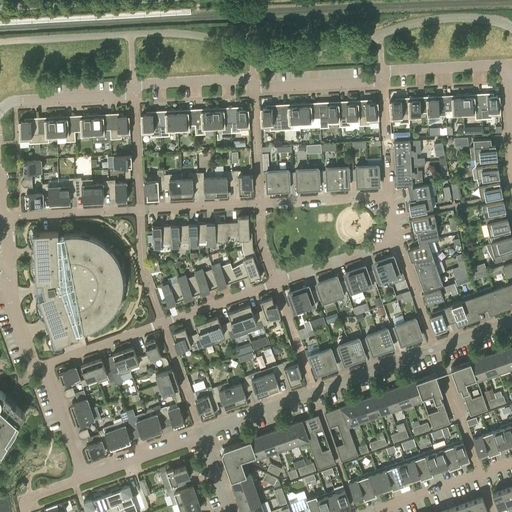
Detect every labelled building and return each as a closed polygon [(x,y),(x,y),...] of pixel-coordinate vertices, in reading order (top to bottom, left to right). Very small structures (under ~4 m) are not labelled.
[(493,92),(480,93),(482,119),(492,118),(492,116),(501,115),(500,105),(499,95),(493,95),(493,92)] [(475,119),(482,119),(480,93),(462,94),(463,114),(475,114),(475,119)] [(452,115),(463,114),(462,94),(445,95),(445,111),(452,111),(452,115)] [(446,115),(445,111),(445,95),(426,96),(427,116),(428,116),(428,124),(439,119),(438,116),(446,115)] [(427,116),(426,96),(408,97),(409,123),(409,117),(421,117),(420,112),(427,112),(427,116)] [(399,123),(409,123),(408,97),(395,98),(395,101),(389,101),(390,111),(389,111),(390,121),(399,121),(399,123)] [(371,99),(358,100),(359,125),(370,125),(370,122),(379,122),(378,112),(377,102),(371,102),(371,99)] [(348,100),(338,101),(339,126),(350,126),(350,120),(358,120),(358,125),(359,125),(358,100),(348,100)] [(338,101),(319,102),(320,127),(328,127),(328,121),(339,121),(339,126),(338,101)] [(319,102),(299,103),(300,123),(312,122),(311,118),(319,118),(319,127),(320,127),(319,102)] [(292,123),(300,123),(299,103),(279,104),(281,129),(292,129),(292,123)] [(270,130),(281,129),(279,104),(266,105),(266,108),(260,108),(260,118),(261,128),(269,128),(270,130)] [(242,106),(230,107),(231,132),(241,132),(240,129),(249,129),(249,119),(248,109),(242,109),(242,106)] [(230,107),(212,108),(213,128),(225,127),(225,123),(230,123),(231,132),(230,107)] [(205,128),(213,128),(212,108),(194,109),(195,124),(195,134),(205,133),(205,128)] [(176,109),(158,110),(160,136),(169,135),(169,130),(177,130),(176,109)] [(194,109),(176,109),(177,130),(189,129),(189,125),(195,124),(194,109)] [(150,136),(160,136),(158,110),(146,111),(146,114),(140,114),(141,125),(141,134),(150,134),(150,136)] [(109,113),(91,114),(92,134),(104,134),(104,130),(110,129),(110,139),(111,139),(109,113)] [(122,113),(109,113),(111,139),(121,138),(121,136),(130,135),(129,125),(129,126),(129,115),(123,116),(122,113)] [(81,135),(92,134),(91,114),(73,115),(75,141),(75,131),(80,131),(81,135)] [(73,115),(55,116),(57,136),(65,136),(65,141),(75,141),(73,115)] [(48,137),(57,136),(55,116),(38,117),(39,143),(49,142),(48,137)] [(35,156),(40,155),(39,143),(38,117),(24,118),(24,121),(18,121),(19,131),(19,141),(28,141),(28,143),(34,143),(35,156)] [(467,145),(467,136),(452,136),(453,146),(467,145)] [(470,147),(471,159),(496,157),(495,144),(491,145),(490,138),(473,139),(474,146),(470,147)] [(394,141),(395,163),(424,161),(424,157),(417,158),(417,153),(421,153),(420,139),(394,141)] [(108,167),(124,166),(130,166),(132,166),(131,154),(107,156),(108,167)] [(471,160),(474,159),(475,166),(474,166),(472,169),(473,179),(498,175),(497,163),(493,163),(492,158),(496,157),(471,159),(471,160)] [(22,182),(22,183),(32,183),(32,178),(32,171),(41,170),(41,159),(25,160),(23,160),(23,171),(24,175),(25,175),(25,178),(24,179),(23,179),(22,180),(22,182)] [(448,170),(445,159),(439,160),(441,166),(443,165),(444,171),(448,170)] [(407,184),(408,188),(428,184),(428,183),(422,185),(421,170),(418,170),(417,166),(425,165),(424,161),(395,163),(396,185),(407,184)] [(252,186),(252,174),(238,175),(238,170),(236,170),(236,166),(235,163),(231,163),(232,170),(233,183),(238,183),(239,194),(251,193),(250,186),(252,186)] [(356,166),(356,168),(352,168),(353,180),(359,179),(360,186),(368,185),(367,165),(356,166)] [(381,165),(367,165),(368,185),(376,185),(376,179),(379,178),(378,173),(382,173),(381,165)] [(348,166),(337,167),(338,187),(346,187),(346,180),(349,180),(353,180),(352,168),(348,168),(348,166)] [(326,168),(326,169),(322,170),(323,182),(329,181),(330,187),(338,187),(337,167),(326,168)] [(318,168),(307,169),(308,189),(316,188),(316,182),(323,182),(322,170),(318,170),(318,168)] [(158,187),(164,187),(163,174),(163,169),(157,169),(157,174),(145,175),(146,180),(143,180),(144,191),(146,191),(147,199),(159,198),(158,187)] [(296,169),(296,171),(292,172),(293,183),(299,183),(300,189),(308,189),(307,169),(296,169)] [(221,176),(215,176),(216,195),(228,195),(227,183),(233,183),(232,170),(223,171),(221,176)] [(270,191),(278,190),(277,170),(263,171),(263,180),(266,179),(267,185),(269,184),(270,191)] [(288,170),(277,170),(278,190),(286,190),(286,183),(293,183),(292,172),(288,172),(288,170)] [(187,178),(180,178),(182,197),(193,196),(193,185),(198,185),(197,172),(188,173),(187,178)] [(203,172),(197,172),(198,185),(204,184),(204,196),(216,195),(215,176),(203,177),(203,172)] [(170,198),(182,197),(180,178),(174,179),(172,174),(163,174),(164,187),(169,186),(170,198)] [(499,176),(498,175),(473,179),(481,178),(482,185),(478,186),(481,198),(502,194),(499,181),(495,182),(494,176),(499,176)] [(69,185),(58,186),(59,203),(70,203),(70,196),(76,196),(75,177),(69,178),(69,185)] [(82,202),(93,202),(92,179),(81,179),(81,177),(75,177),(76,196),(82,196),(82,202)] [(92,179),(93,202),(104,201),(103,186),(109,186),(108,180),(102,180),(102,183),(92,184),(92,179)] [(115,179),(108,180),(109,186),(115,186),(116,200),(127,200),(126,182),(115,183),(115,179)] [(49,204),(59,203),(58,186),(48,186),(48,183),(42,183),(42,190),(48,189),(49,204)] [(430,196),(428,184),(408,188),(410,200),(430,196)] [(27,211),(43,210),(42,193),(30,194),(25,194),(25,205),(27,205),(27,211)] [(433,208),(430,196),(410,200),(413,212),(433,208)] [(482,204),(486,224),(507,218),(503,219),(501,213),(505,212),(503,200),(482,204)] [(414,218),(416,230),(436,226),(434,214),(414,218)] [(242,249),(253,247),(252,246),(252,232),(249,232),(248,216),(237,216),(238,221),(224,222),(225,241),(226,241),(225,235),(241,237),(242,249)] [(510,231),(507,218),(486,224),(489,236),(493,235),(495,241),(508,237),(506,232),(510,231)] [(216,241),(225,241),(224,222),(206,223),(207,245),(216,245),(216,241)] [(207,245),(206,223),(188,224),(189,243),(189,246),(198,246),(198,242),(207,242),(207,245)] [(188,224),(170,225),(171,244),(172,247),(180,247),(180,243),(189,243),(188,224)] [(162,244),(171,244),(170,225),(152,226),(154,248),(162,248),(162,244)] [(439,238),(436,226),(416,230),(419,242),(439,238)] [(87,330),(90,329),(93,328),(95,327),(98,325),(101,324),(102,323),(104,321),(107,319),(109,317),(111,314),(112,313),(114,311),(115,308),(117,306),(118,304),(119,301),(120,299),(120,297),(121,294),(122,292),(122,290),(122,288),(123,285),(123,283),(123,281),(122,278),(122,275),(122,273),(121,270),(121,268),(120,267),(119,264),(118,262),(117,259),(116,257),(114,255),(113,253),(111,251),(110,250),(108,248),(107,247),(106,245),(103,243),(101,242),(99,241),(98,240),(96,239),(93,237),(92,237),(90,236),(87,235),(84,234),(80,234),(77,233),(73,233),(69,233),(66,234),(65,234),(62,235),(61,235),(58,235),(58,231),(37,232),(33,233),(34,249),(34,255),(34,260),(34,261),(35,281),(35,282),(41,282),(43,289),(44,295),(38,297),(39,299),(55,344),(59,343),(61,342),(79,336),(77,332),(80,331),(83,331),(87,330)] [(511,236),(508,237),(495,241),(485,244),(486,246),(487,248),(488,250),(489,253),(490,255),(491,257),(492,259),(494,262),(502,260),(511,256),(511,250),(511,249),(511,236)] [(406,246),(416,244),(414,237),(404,239),(406,246)] [(409,249),(413,259),(432,253),(427,240),(439,238),(419,242),(419,245),(409,249)] [(230,262),(236,280),(248,276),(250,280),(260,277),(255,261),(257,260),(253,247),(242,249),(246,260),(232,268),(230,262)] [(413,259),(416,270),(435,263),(432,253),(413,259)] [(462,253),(456,255),(458,267),(464,266),(462,253)] [(391,256),(383,259),(389,278),(403,273),(400,265),(397,266),(395,261),(393,262),(391,256)] [(377,268),(371,270),(374,281),(378,279),(379,282),(389,278),(383,259),(375,262),(377,268)] [(159,271),(157,260),(148,262),(148,267),(150,273),(159,271)] [(219,286),(236,280),(230,262),(220,266),(219,262),(211,265),(212,268),(219,286)] [(511,282),(509,284),(511,290),(511,262),(503,265),(505,271),(506,275),(511,272),(511,282)] [(439,273),(435,263),(416,270),(420,280),(439,273)] [(490,277),(505,271),(503,265),(487,271),(490,277)] [(362,266),(354,269),(361,288),(372,284),(371,282),(374,281),(371,270),(364,272),(362,266)] [(194,271),(196,274),(202,292),(219,286),(212,268),(204,272),(202,268),(194,271)] [(349,278),(342,280),(346,291),(350,289),(350,292),(361,288),(354,269),(346,272),(349,278)] [(443,284),(439,273),(420,280),(424,290),(443,284)] [(177,277),(179,280),(185,298),(202,292),(196,274),(187,278),(185,274),(177,277)] [(185,298),(179,280),(177,277),(177,275),(168,278),(169,280),(161,283),(168,304),(185,298)] [(334,276),(326,279),(333,298),(343,294),(342,292),(346,291),(342,280),(336,282),(334,276)] [(320,288),(314,290),(318,301),(321,299),(322,302),(333,298),(326,279),(318,282),(320,288)] [(457,293),(454,283),(448,285),(451,295),(457,293)] [(508,298),(511,296),(511,290),(509,284),(493,289),(500,309),(511,305),(508,298)] [(306,286),(298,289),(304,308),(315,304),(314,302),(318,301),(314,290),(308,292),(306,286)] [(444,321),(450,319),(445,307),(435,310),(432,301),(448,296),(444,286),(425,293),(432,314),(429,315),(435,332),(447,328),(444,321)] [(500,309),(493,289),(492,286),(476,291),(482,307),(487,306),(490,312),(500,309)] [(291,313),(304,308),(298,289),(290,292),(292,298),(289,299),(291,304),(288,305),(291,313)] [(482,307),(476,291),(460,297),(461,301),(468,320),(479,316),(476,310),(482,307)] [(264,311),(259,313),(261,320),(263,325),(268,323),(267,318),(278,314),(280,314),(276,303),(274,304),(271,296),(260,301),(264,311)] [(458,324),(468,320),(461,301),(445,307),(450,319),(455,317),(458,324)] [(365,303),(353,307),(356,314),(368,310),(365,303)] [(261,320),(259,313),(254,315),(250,304),(238,308),(246,331),(263,325),(261,320)] [(230,337),(246,331),(238,308),(228,312),(231,323),(226,325),(230,337)] [(212,338),(214,342),(230,337),(226,325),(221,326),(217,316),(206,320),(212,338)] [(317,321),(319,326),(326,324),(323,316),(317,318),(317,321)] [(418,317),(405,321),(411,340),(419,338),(417,332),(420,331),(418,326),(421,325),(418,317)] [(214,343),(214,342),(212,338),(206,320),(195,324),(199,334),(193,336),(198,348),(203,346),(203,347),(214,343)] [(395,328),(391,329),(395,339),(401,337),(404,343),(411,340),(405,321),(394,325),(395,328)] [(192,350),(198,348),(193,336),(188,338),(184,327),(173,331),(176,339),(174,339),(177,350),(180,349),(190,345),(192,350)] [(389,342),(395,339),(391,329),(388,330),(387,328),(376,331),(383,350),(391,348),(389,342)] [(367,338),(363,339),(367,349),(373,347),(375,353),(383,350),(376,331),(366,335),(367,338)] [(266,336),(250,339),(252,348),(268,344),(266,336)] [(144,342),(148,354),(143,356),(143,358),(145,364),(159,359),(160,357),(159,355),(160,355),(154,338),(144,342)] [(361,352),(367,349),(363,339),(360,340),(359,338),(348,341),(355,360),(363,358),(361,352)] [(347,363),(355,360),(348,341),(338,345),(339,348),(335,349),(339,359),(345,357),(347,363)] [(250,344),(234,349),(236,355),(252,350),(250,344)] [(511,367),(511,345),(502,349),(509,368),(511,367)] [(133,346),(122,350),(130,371),(129,366),(138,363),(141,369),(147,367),(145,364),(143,358),(143,356),(137,358),(133,346)] [(332,362),(339,359),(335,349),(331,350),(330,348),(320,351),(327,370),(334,368),(332,362)] [(509,368),(502,349),(491,353),(498,372),(509,368)] [(112,353),(115,359),(109,362),(111,369),(117,384),(123,382),(120,375),(130,371),(122,350),(112,353)] [(319,373),(327,370),(320,351),(306,356),(309,364),(312,363),(314,368),(317,367),(319,373)] [(498,372),(491,353),(481,357),(487,376),(498,372)] [(111,369),(109,362),(103,364),(101,357),(91,361),(98,382),(108,379),(111,386),(117,384),(111,369)] [(155,374),(159,384),(176,378),(172,368),(170,368),(167,359),(163,357),(161,357),(165,370),(155,374)] [(487,376),(481,357),(470,361),(477,380),(487,376)] [(98,382),(91,361),(81,364),(85,378),(80,380),(81,381),(81,382),(82,386),(88,384),(87,381),(96,378),(98,382)] [(476,380),(477,380),(470,361),(452,367),(450,368),(453,376),(456,375),(470,415),(487,409),(482,394),(472,398),(466,381),(475,378),(476,380)] [(282,362),(277,364),(281,376),(286,374),(290,385),(301,381),(299,374),(301,373),(297,362),(295,363),(284,367),(282,362)] [(276,378),(281,376),(277,364),(268,367),(268,373),(262,375),(268,393),(280,389),(276,378)] [(72,385),(81,382),(81,381),(80,380),(75,366),(59,372),(62,383),(70,380),(71,385),(72,385)] [(257,397),(268,393),(262,375),(260,370),(244,376),(246,381),(248,388),(254,386),(257,397)] [(433,374),(416,380),(422,399),(423,399),(422,396),(432,393),(438,410),(427,413),(433,428),(450,422),(436,382),(438,381),(435,373),(433,374)] [(179,388),(176,378),(159,384),(162,394),(172,391),(177,404),(180,402),(181,398),(178,389),(179,388)] [(193,389),(204,386),(202,380),(191,383),(193,389)] [(405,384),(412,403),(422,399),(416,380),(405,384)] [(225,408),(236,404),(230,386),(229,386),(228,381),(211,387),(213,393),(213,392),(216,399),(221,397),(225,408)] [(241,382),(230,386),(236,404),(247,400),(243,389),(248,388),(246,381),(241,383),(241,382)] [(394,387),(401,406),(412,403),(405,384),(394,387)] [(73,387),(66,389),(64,392),(64,395),(68,397),(75,395),(73,387)] [(383,391),(390,410),(401,406),(394,387),(383,391)] [(0,448),(1,450),(13,432),(13,431),(24,413),(19,408),(16,405),(11,401),(4,395),(5,393),(0,388),(0,448)] [(484,391),(490,408),(498,405),(495,398),(493,393),(492,388),(484,391)] [(373,395),(379,414),(390,410),(383,391),(373,395)] [(500,391),(493,393),(495,398),(498,405),(506,402),(503,395),(502,395),(500,391)] [(214,412),(211,401),(216,399),(213,392),(213,393),(208,394),(195,399),(198,409),(200,409),(203,416),(214,412)] [(362,399),(369,418),(379,414),(373,395),(362,399)] [(70,404),(74,414),(90,409),(90,408),(87,398),(77,401),(70,404)] [(351,403),(358,422),(369,418),(362,399),(351,403)] [(340,406),(348,425),(358,422),(351,403),(340,406)] [(167,406),(161,408),(163,414),(169,412),(174,426),(184,422),(178,405),(168,409),(167,406)] [(90,408),(90,409),(74,414),(77,424),(85,422),(99,416),(96,406),(90,408)] [(341,461),(358,455),(348,425),(340,406),(325,412),(324,412),(329,427),(337,425),(343,443),(335,446),(341,461)] [(146,416),(145,413),(145,412),(135,415),(133,408),(126,410),(129,418),(132,425),(137,423),(142,437),(152,434),(146,416)] [(145,413),(146,416),(152,434),(162,430),(157,416),(163,414),(161,408),(155,410),(151,408),(147,409),(145,413)] [(126,427),(132,425),(129,418),(126,410),(121,412),(123,419),(112,422),(120,445),(131,441),(126,427)] [(323,429),(318,414),(316,415),(301,420),(307,439),(318,469),(335,463),(330,448),(322,451),(315,432),(323,429)] [(468,425),(478,422),(475,416),(466,420),(468,425)] [(307,439),(301,420),(291,424),(297,443),(307,439)] [(419,425),(418,420),(411,422),(413,427),(412,427),(414,435),(422,432),(419,425)] [(511,446),(511,420),(500,425),(508,448),(511,446)] [(104,428),(98,430),(101,440),(104,449),(110,447),(110,448),(120,445),(112,422),(113,424),(103,427),(104,428)] [(430,429),(427,422),(419,425),(422,432),(430,429)] [(297,443),(291,424),(280,428),(287,447),(297,443)] [(487,432),(494,453),(508,448),(500,425),(501,428),(487,432)] [(270,431),(277,450),(287,447),(280,428),(270,431)] [(408,437),(406,430),(398,432),(401,440),(408,437)] [(277,450),(270,431),(260,435),(267,454),(277,450)] [(390,435),(393,442),(401,440),(398,432),(390,435)] [(480,458),(494,453),(487,432),(472,438),(480,458)] [(90,436),(88,433),(79,436),(79,437),(83,439),(87,437),(90,444),(85,446),(88,456),(105,450),(104,449),(101,440),(99,434),(90,437),(90,436)] [(267,454),(260,435),(250,438),(255,454),(256,457),(267,454)] [(387,444),(384,437),(377,440),(379,447),(387,444)] [(222,455),(231,479),(250,472),(249,472),(246,473),(241,459),(255,454),(250,438),(224,448),(220,449),(222,455)] [(461,439),(447,444),(455,467),(469,461),(461,439)] [(369,443),(372,450),(379,447),(377,440),(369,443)] [(358,447),(361,454),(368,451),(366,444),(358,447)] [(455,467),(447,444),(433,449),(441,472),(455,467)] [(441,472),(433,449),(418,454),(426,477),(441,472)] [(426,477),(418,454),(404,459),(412,482),(426,477)] [(305,460),(307,465),(305,465),(308,472),(316,470),(313,462),(312,463),(310,459),(305,460)] [(412,482),(404,459),(390,464),(398,487),(412,482)] [(270,463),(267,470),(274,473),(277,466),(270,463)] [(376,469),(384,492),(398,487),(390,464),(376,469)] [(166,470),(172,486),(185,481),(184,478),(189,476),(185,465),(173,469),(173,468),(166,470)] [(295,469),(298,476),(308,472),(305,465),(295,469)] [(287,472),(290,479),(298,476),(295,469),(287,472)] [(362,474),(370,497),(384,492),(376,469),(362,474)] [(234,490),(253,483),(250,472),(231,479),(234,490)] [(266,473),(263,479),(269,483),(272,476),(266,473)] [(347,479),(355,502),(370,497),(362,474),(347,479)] [(278,478),(272,476),(269,483),(273,485),(274,484),(274,486),(280,484),(278,478)] [(144,478),(139,480),(144,495),(150,493),(144,478)] [(21,480),(16,485),(21,491),(26,485),(21,480)] [(187,487),(185,481),(172,486),(178,503),(197,496),(192,485),(187,487)] [(253,483),(234,490),(238,500),(257,493),(253,483)] [(111,492),(106,494),(112,511),(118,511),(124,510),(125,511),(137,511),(133,500),(131,493),(132,493),(129,485),(118,489),(118,488),(111,490),(111,492)] [(511,506),(511,490),(510,486),(501,489),(508,508),(511,506)] [(281,487),(274,490),(277,498),(284,495),(281,487)] [(334,490),(341,509),(350,505),(350,504),(344,489),(335,492),(334,490)] [(499,511),(508,508),(501,489),(492,493),(499,511)] [(341,509),(334,490),(325,493),(332,511),(341,509)] [(257,493),(238,500),(242,510),(260,503),(257,493)] [(316,496),(321,511),(331,511),(332,511),(325,493),(316,496)] [(112,511),(106,494),(101,496),(100,494),(94,496),(94,497),(83,501),(86,509),(87,509),(88,511),(112,511)] [(279,505),(286,502),(284,495),(277,498),(279,505)] [(310,511),(321,511),(316,496),(316,495),(307,498),(306,497),(297,500),(296,497),(289,499),(293,511),(304,508),(309,506),(310,511)] [(200,507),(197,496),(178,503),(180,511),(195,511),(195,509),(200,507)] [(487,511),(482,496),(472,500),(476,511),(487,511)] [(476,511),(472,500),(463,503),(466,511),(476,511)] [(263,511),(260,503),(242,510),(242,511),(263,511)] [(454,506),(456,511),(466,511),(463,503),(454,506)]
